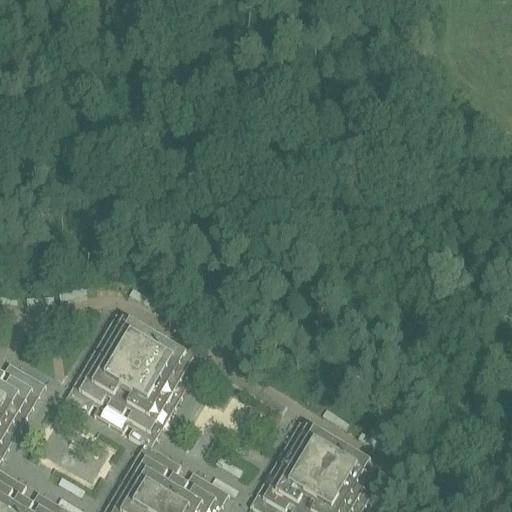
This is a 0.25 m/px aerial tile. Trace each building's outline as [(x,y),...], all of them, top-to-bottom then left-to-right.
[(129,440),(145,449),(151,452),(200,369),(164,348),(162,352),(154,348),(149,344),(152,340),(116,319),(66,402),(89,416),(93,409),(99,412),(95,419),(123,436),(127,429),(133,433),(129,440)] [(0,466),(46,390),(9,368),(3,379),(0,377),(0,466)] [(218,368),(213,376),(282,417),(286,410),(218,368)] [(251,510),(254,511),(362,511),(384,476),(349,456),(336,448),(300,427),(251,510)] [(180,469),(151,452),(145,449),(107,511),(220,511),(229,499),(193,477),(187,487),(180,484),(174,480),(180,469)] [(0,475),(0,511),(60,511),(38,498),(32,509),(26,505),(19,501),(26,491),(0,475)]
